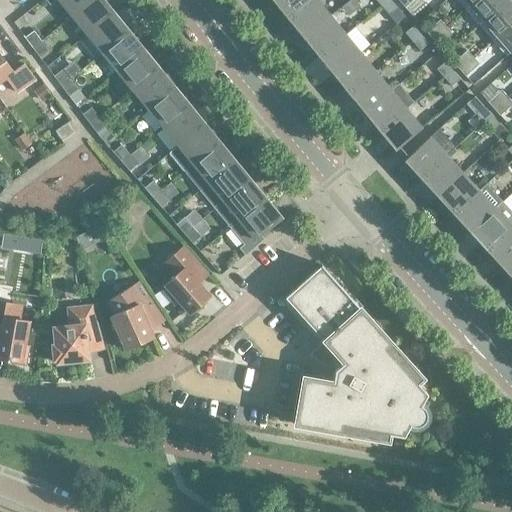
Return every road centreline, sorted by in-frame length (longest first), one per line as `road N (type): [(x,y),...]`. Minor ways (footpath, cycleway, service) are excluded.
road 1 (residential): [(0,390),(80,392),(159,371),(356,212)]
road 2 (residential): [(356,212),(187,0)]
road 3 (residential): [(511,377),(356,212)]
